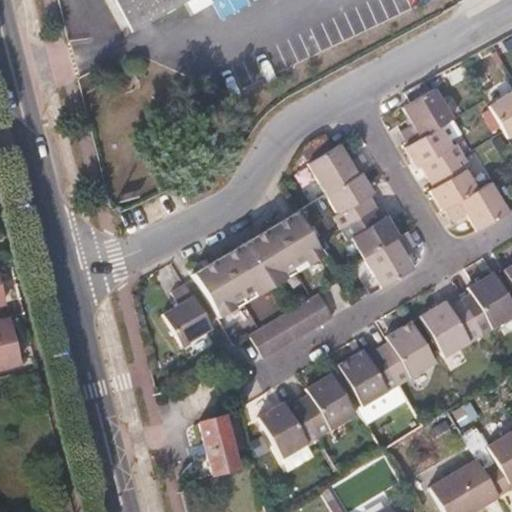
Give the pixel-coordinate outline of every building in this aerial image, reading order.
[(182,8),(177,0),(110,0),(130,36),(182,8)] [(177,0),(182,8),(197,0),(177,0)] [(404,144),(437,125),(450,118),(430,86),(398,105),(408,124),(397,131),(404,144)] [(511,88),(483,105),(499,132),(504,140),(511,134),(511,88)] [(448,144),(437,125),(404,144),(400,147),(412,167),(416,165),(423,176),(461,154),(453,141),(448,144)] [(319,195),(355,174),(365,167),(356,154),(344,161),(334,145),(327,149),(300,165),(319,195)] [(468,166),(461,154),(423,176),(429,186),(425,189),(438,211),(441,208),(474,189),(462,170),(468,166)] [(206,185),(198,172),(173,186),(183,202),(202,191),(201,189),(206,185)] [(368,194),(355,174),(319,195),(331,215),(327,217),(334,229),(372,206),(365,196),(368,194)] [(487,182),(474,189),(441,208),(450,223),(462,216),(472,232),(505,213),(487,182)] [(344,237),(357,258),(394,235),(381,215),(378,217),(372,206),(334,229),(341,240),(344,237)] [(198,274),(190,280),(214,319),(228,310),(226,306),(242,296),(245,300),(284,275),(282,272),(299,261),(302,265),(318,255),(310,243),(295,216),(285,222),(282,218),(248,238),(251,243),(233,253),(231,250),(195,270),(198,274)] [(394,235),(357,258),(376,288),(409,268),(399,252),(411,244),(402,230),(394,235)] [(511,258),(497,268),(511,292),(511,258)] [(467,291),(455,298),(476,333),(511,311),(486,269),(462,284),(467,291)] [(198,274),(195,270),(186,276),(189,281),(190,280),(198,274)] [(208,330),(181,285),(167,294),(174,306),(158,317),(177,348),(208,330)] [(329,316),(314,292),(244,336),(259,358),(329,316)] [(476,333),(455,298),(445,304),(440,297),(414,314),(439,355),(476,333)] [(373,347),(394,382),(430,360),(405,319),(379,334),(383,341),(373,347)] [(0,369),(17,365),(6,321),(0,322),(0,369)] [(394,382),(373,347),(363,353),(359,347),(333,364),(357,404),(394,382)] [(304,395),(292,402),(312,435),(350,413),(326,373),(300,388),(304,395)] [(312,435),(292,402),(282,409),(277,402),(252,417),(277,457),(312,435)] [(211,473),(235,466),(230,447),(239,445),(232,414),(198,422),(211,473)] [(491,461),(478,468),(494,495),(507,488),(504,481),(511,476),(511,426),(481,445),(491,461)] [(466,511),(494,495),(478,468),(471,458),(425,486),(440,511),(466,511)]
